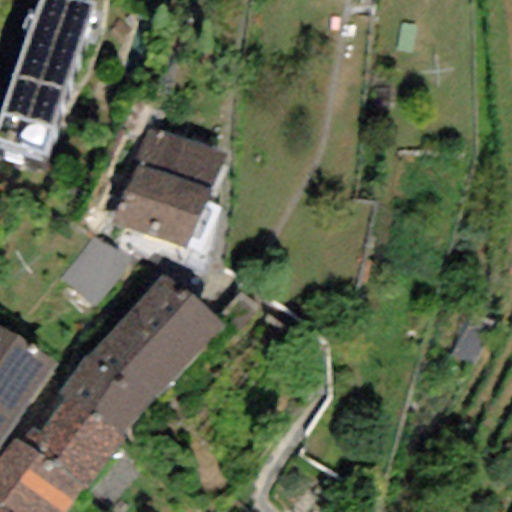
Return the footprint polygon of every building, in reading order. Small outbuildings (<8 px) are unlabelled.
[(95,13),(55,0),(38,0),(0,116),(0,147),(45,163),(95,13)] [(224,161),(147,130),(109,227),(186,257),(224,161)] [(164,278),(85,360),(58,398),(64,402),(124,445),(157,402),(224,332),(164,278)] [(0,451),(55,371),(0,334),(0,451)] [(124,445),(64,402),(40,437),(31,432),(19,446),(85,491),(88,493),(124,445)] [(14,443),(0,460),(0,511),(70,511),(85,491),(19,446),(14,443)]
